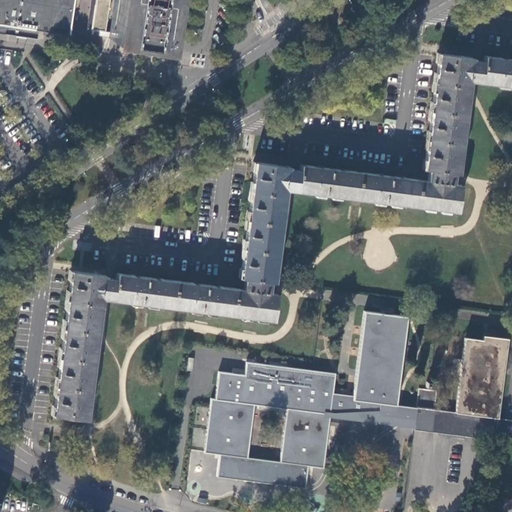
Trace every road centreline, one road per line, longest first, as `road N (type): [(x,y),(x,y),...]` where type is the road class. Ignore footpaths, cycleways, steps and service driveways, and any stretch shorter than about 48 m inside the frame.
road 1 (secondary): [(0,278),(83,210),(291,82)]
road 2 (secondary): [(267,45),(0,216)]
road 3 (tertiary): [(143,511),(75,489),(5,448)]
road 4 (secondary): [(313,70),(435,0)]
